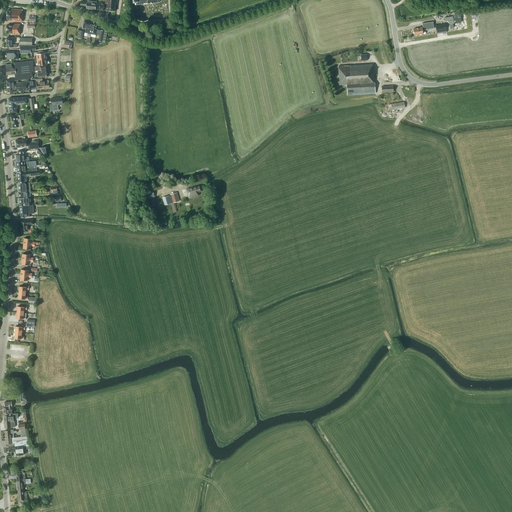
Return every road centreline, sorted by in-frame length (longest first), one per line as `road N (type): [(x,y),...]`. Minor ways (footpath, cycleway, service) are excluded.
road 1 (tertiary): [(0,361),(13,234),(0,103)]
road 2 (unclassified): [(71,7),(160,39),(283,0)]
road 3 (unclassified): [(511,74),(414,81),(400,63),(387,0)]
road 4 (residential): [(0,96),(53,92),(67,6)]
